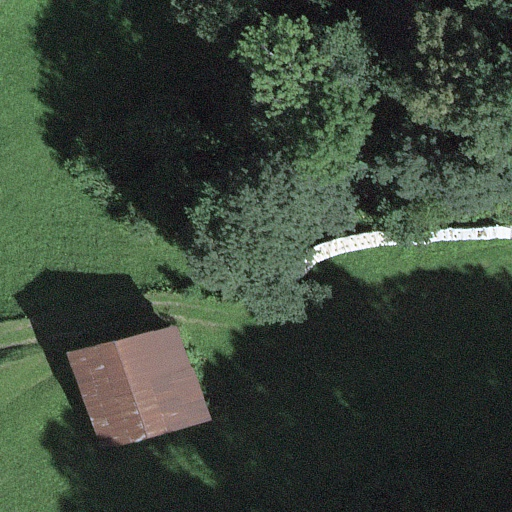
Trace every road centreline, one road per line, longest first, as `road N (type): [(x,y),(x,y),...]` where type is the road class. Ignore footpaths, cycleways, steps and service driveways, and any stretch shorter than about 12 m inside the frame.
road 1 (track): [(0,333),(177,306),(282,330),(511,262)]
road 2 (motorway): [(511,437),(295,0)]
road 3 (motorway): [(0,151),(181,511)]
